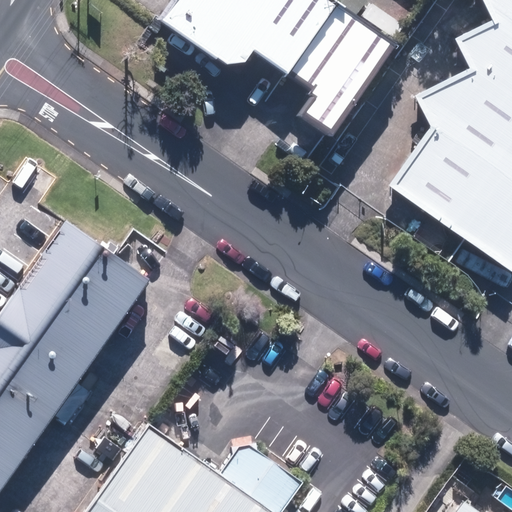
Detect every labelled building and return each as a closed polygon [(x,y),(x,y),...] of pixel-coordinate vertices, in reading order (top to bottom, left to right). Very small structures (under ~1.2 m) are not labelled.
[(281,122),(310,143),(378,49),(310,0),(168,0),(149,28),(198,63),(201,63),(209,69),(227,66),(235,54),(269,79),(270,77),(293,94),(290,99),(295,103),(281,122)] [(416,0),(397,0),(386,16),(400,26),(418,1),(416,0)] [(391,184),(510,273),(511,269),(511,0),(487,0),(499,24),(461,41),(476,71),(421,97),(434,126),(391,184)] [(369,4),(358,19),(389,41),(400,26),(386,16),(369,4)] [(0,319),(0,480),(142,282),(65,228),(0,319)] [(236,414),(223,416),(201,446),(132,397),(49,511),(291,511),(258,487),(285,449),(236,414)] [(466,511),(449,500),(440,511),(466,511)]
